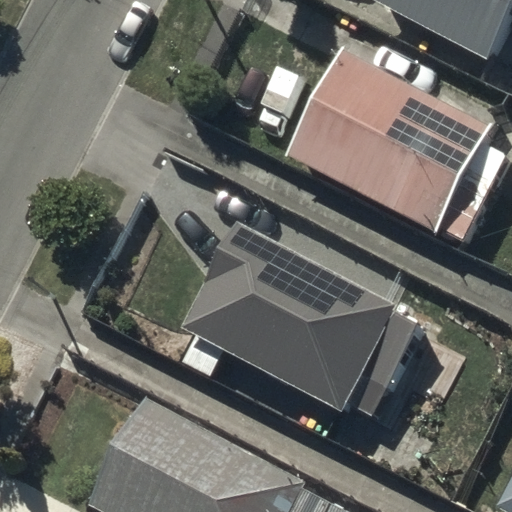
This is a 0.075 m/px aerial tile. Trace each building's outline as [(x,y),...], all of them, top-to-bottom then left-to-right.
[(511,0),(380,0),(378,5),(497,67),(511,38),(511,0)] [(501,134),(351,56),(295,162),(444,240),(450,236),(467,245),(511,163),(492,153),(501,134)] [(408,314),(248,230),(191,338),(352,422),(358,410),(379,422),(425,335),(403,324),(408,314)] [(304,511),(315,492),(158,408),(101,511),(304,511)] [(342,422),(316,409),(306,427),(332,441),(342,422)]
